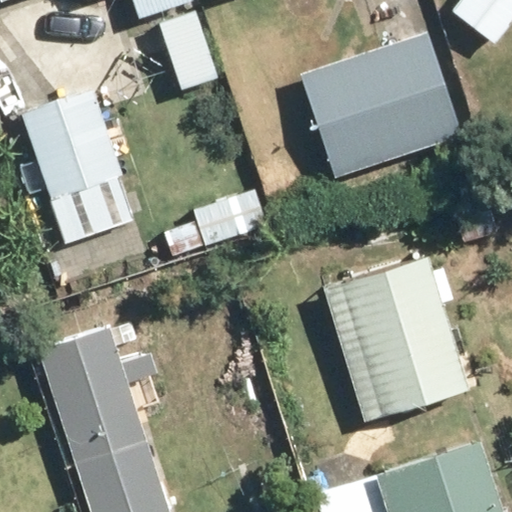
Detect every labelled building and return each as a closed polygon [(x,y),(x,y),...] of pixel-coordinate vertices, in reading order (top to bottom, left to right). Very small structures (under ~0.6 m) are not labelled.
[(511,0),(462,0),(456,9),(497,41),(511,21),(511,0)] [(206,17),(168,30),(191,93),(228,80),(206,17)] [(434,23),(302,63),(335,172),(467,132),(434,23)] [(105,77),(26,104),(69,228),(147,200),(105,77)] [(491,182),(452,199),(470,241),(509,224),(491,182)] [(438,247),(325,279),(364,416),(476,385),(438,247)] [(179,511),(124,316),(47,338),(96,511),(179,511)] [(511,511),(487,435),(319,489),(326,511),(511,511)]
